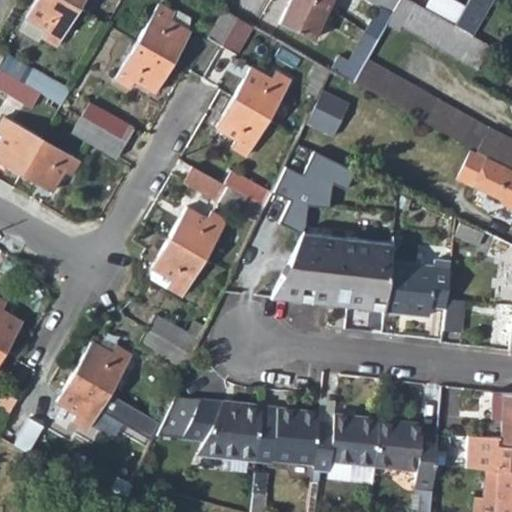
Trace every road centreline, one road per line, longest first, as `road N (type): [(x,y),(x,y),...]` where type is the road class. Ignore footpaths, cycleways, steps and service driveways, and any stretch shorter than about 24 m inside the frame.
road 1 (residential): [(511,366),(267,341)]
road 2 (residential): [(198,80),(91,273)]
